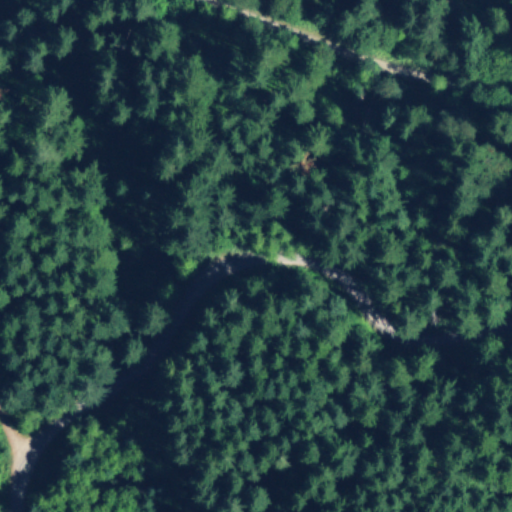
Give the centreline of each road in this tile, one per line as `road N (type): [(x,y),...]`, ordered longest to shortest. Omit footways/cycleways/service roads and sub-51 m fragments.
road 1 (track): [(69,511),(63,389),(105,323),(194,252),(283,228),(360,246),(486,329),(511,324)]
road 2 (track): [(330,0),(511,49)]
